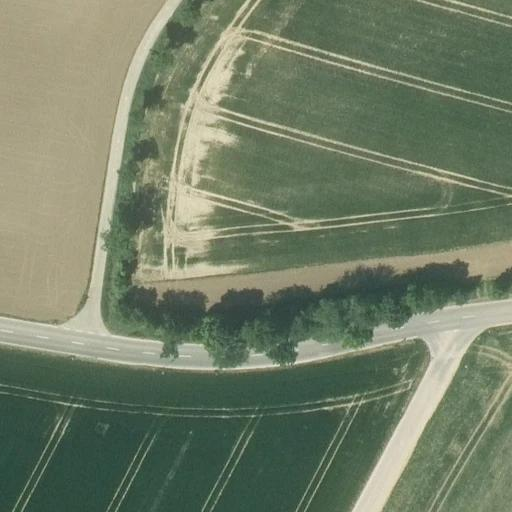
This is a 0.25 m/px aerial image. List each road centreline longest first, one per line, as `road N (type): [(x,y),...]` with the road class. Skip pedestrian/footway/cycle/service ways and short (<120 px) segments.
road 1 (unclassified): [(511,316),(231,360),(0,330)]
road 2 (track): [(87,342),(149,83),(198,0)]
road 3 (track): [(365,511),(436,378),(448,323)]
